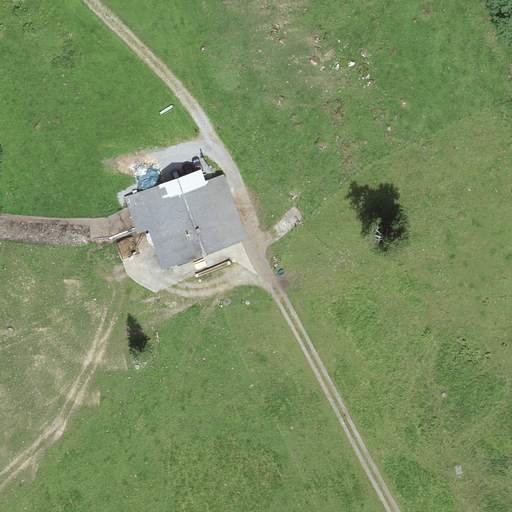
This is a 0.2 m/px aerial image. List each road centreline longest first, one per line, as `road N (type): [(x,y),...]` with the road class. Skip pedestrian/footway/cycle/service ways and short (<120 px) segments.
road 1 (track): [(393,511),(286,320),(231,186)]
road 2 (track): [(84,0),(177,88),(231,186)]
